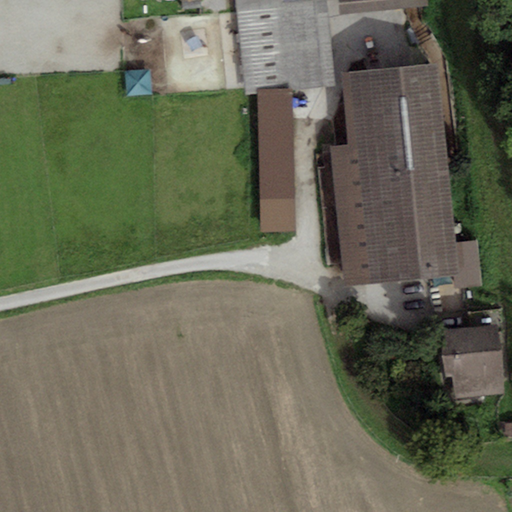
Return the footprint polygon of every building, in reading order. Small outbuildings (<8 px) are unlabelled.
[(236,0),(246,95),(258,94),(292,90),(335,86),(326,0),(236,0)] [(430,0),(338,0),(341,18),(432,7),(430,0)] [(348,151),(331,153),(343,287),(459,276),(440,69),(341,78),(348,151)] [(292,90),(258,94),(261,232),(296,231),(292,90)] [(481,326),(441,331),(446,377),(453,377),(455,399),(506,394),(499,328),(505,328),(503,310),(480,312),(481,326)]
